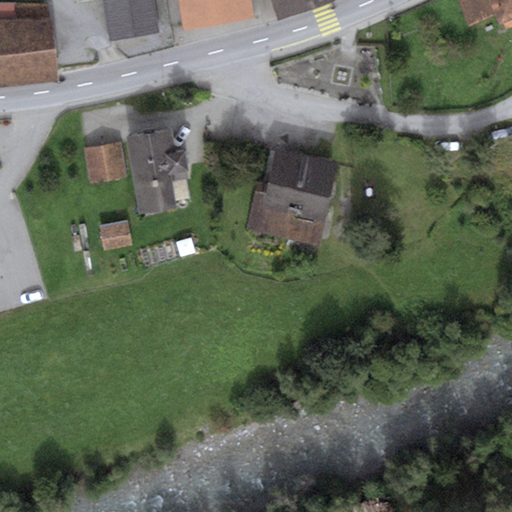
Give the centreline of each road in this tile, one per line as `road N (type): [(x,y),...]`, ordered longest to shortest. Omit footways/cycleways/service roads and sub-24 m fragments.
road 1 (residential): [(215,53),(262,92),(369,118),(452,126),(511,108)]
road 2 (secondary): [(0,97),(215,53)]
road 3 (secondary): [(215,53),(371,1)]
